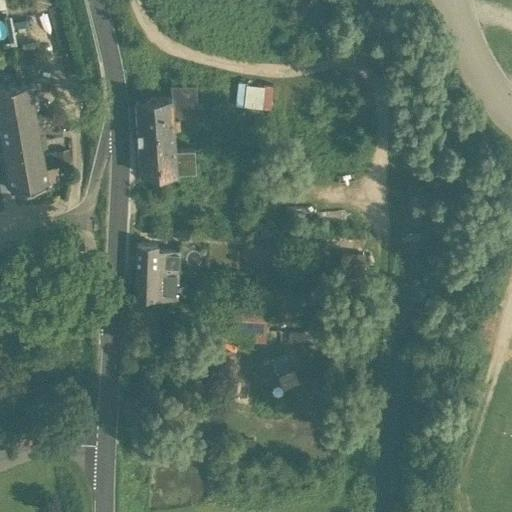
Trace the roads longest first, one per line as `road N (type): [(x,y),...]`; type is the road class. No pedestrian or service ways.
road 1 (unclassified): [(103,511),(118,167),(113,79),(94,0)]
road 2 (unclassified): [(455,0),(485,78),(511,115)]
